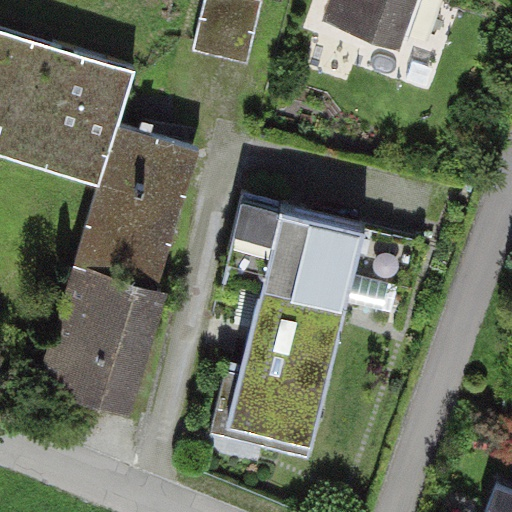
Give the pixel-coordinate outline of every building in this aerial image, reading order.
[(206,0),(202,38),(257,45),(263,0),(206,0)] [(435,0),(331,0),(323,25),(416,57),(435,0)] [(130,79),(0,36),(0,150),(97,182),(130,79)] [(206,155),(124,130),(43,400),(125,425),(206,155)] [(279,212),(219,435),(310,459),(370,236),(279,212)]
